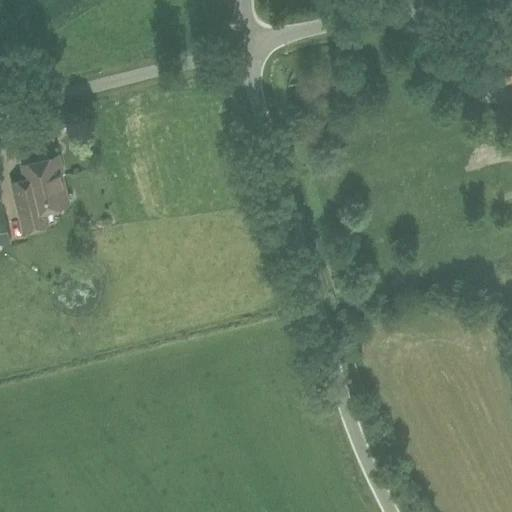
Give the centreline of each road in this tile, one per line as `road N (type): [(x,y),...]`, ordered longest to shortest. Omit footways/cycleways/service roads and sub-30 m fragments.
road 1 (unclassified): [(387,511),(337,388),(242,48)]
road 2 (unclassified): [(242,48),(0,112)]
road 3 (unclassified): [(242,48),(441,0)]
